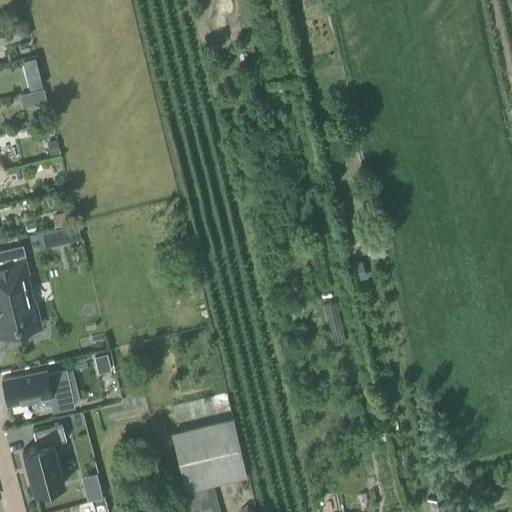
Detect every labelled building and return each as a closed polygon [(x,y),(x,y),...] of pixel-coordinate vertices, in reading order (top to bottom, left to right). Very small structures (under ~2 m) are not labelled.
[(20,104),(44,99),(36,54),(19,57),(25,90),(18,91),(20,104)] [(75,222),(35,232),(39,245),(78,235),(75,222)] [(0,333),(39,324),(20,247),(0,251),(0,333)] [(42,356),(4,365),(11,389),(48,380),(52,392),(61,390),(54,362),(44,364),(42,356)] [(185,489),(245,474),(231,418),(172,433),(185,489)] [(29,440),(14,445),(15,445),(25,484),(56,475),(45,437),(59,433),(54,420),(26,428),(29,440)] [(86,499),(101,494),(94,472),(80,476),(86,499)] [(448,511),(444,492),(427,495),(431,511),(448,511)]
